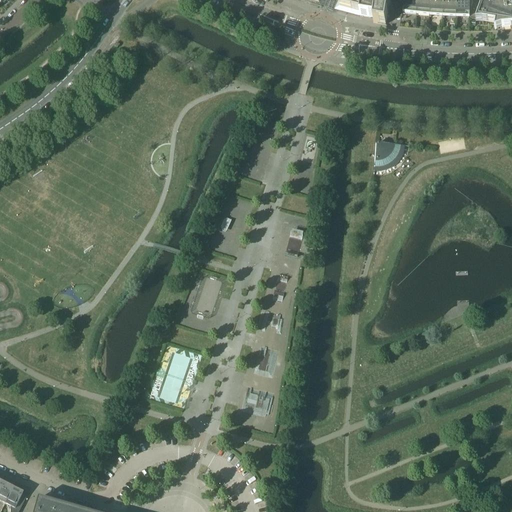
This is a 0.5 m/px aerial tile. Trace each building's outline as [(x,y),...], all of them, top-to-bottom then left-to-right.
[(320,0),(319,4),(323,10),(324,13),(327,14),(330,14),(332,14),(334,12),(335,10),(339,0),(345,2),(345,0),(320,0)] [(345,0),(345,2),(339,0),(335,10),(360,17),(374,19),(373,24),(386,26),(389,0),(345,0)] [(405,13),(416,14),(417,0),(404,0),(402,15),(404,15),(405,13)] [(418,15),(429,16),(430,0),(417,0),(416,14),(416,17),(418,17),(418,15)] [(431,16),(443,17),(443,0),(430,0),(429,16),(429,18),(431,18),(431,16)] [(444,17),(456,17),(456,0),(443,0),(443,17),(442,19),(444,19),(444,17)] [(457,17),(469,17),(469,0),(456,0),(456,17),(456,20),(457,20),(457,17)] [(469,0),(469,17),(469,20),(495,24),(495,30),(494,30),(495,30),(502,28),(511,26),(511,30),(511,31),(511,0),(509,0),(510,1),(506,0),(469,0)] [(375,159),(374,168),(374,173),(380,173),(385,172),(390,169),(395,166),(399,162),(402,158),(404,153),(405,147),(392,146),(391,145),(390,145),(389,143),(386,145),(378,144),(376,146),(375,154),(372,156),(375,159)] [(0,489),(0,503),(4,505),(12,490),(2,485),(0,489)] [(12,490),(4,505),(9,508),(9,511),(18,511),(25,499),(21,497),(22,495),(12,490)] [(73,511),(36,501),(32,511),(73,511)]
